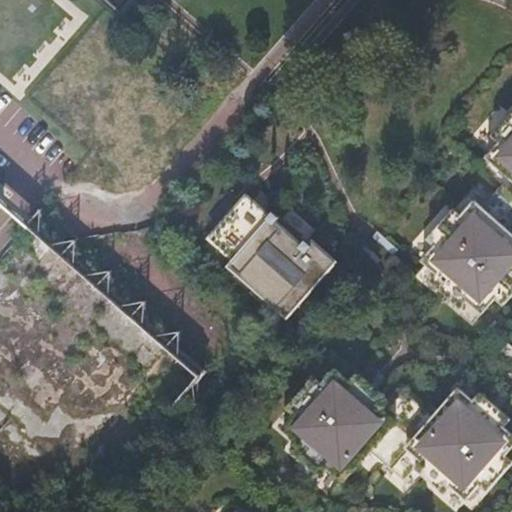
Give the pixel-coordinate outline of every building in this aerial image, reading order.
[(397,215),(449,155),(403,114),(379,141),(399,158),(403,154),(414,164),(394,188),(356,154),(345,167),(332,155),(329,160),(305,139),(210,247),(289,318),(336,264),(308,239),(302,246),(295,239),(328,202),(354,224),(359,218),(374,231),(365,242),(368,244),(353,263),(363,271),(384,246),(374,237),(395,213),(397,215)] [(511,118),(498,134),(506,142),(494,155),(511,171),(511,118)] [(0,223),(14,209),(0,196),(0,223)] [(511,228),(481,201),(468,215),(461,208),(435,237),(442,244),(428,259),(443,272),(436,280),(466,306),(473,298),(488,312),(499,299),(506,305),(511,297),(511,228)] [(349,479),(402,420),(387,407),(394,399),(365,374),(358,382),(343,368),(330,382),(323,376),(297,405),(304,412),(290,426),(306,440),(293,446),(327,474),(334,466),(349,479)] [(466,386),(413,446),(428,459),(421,467),(450,493),(457,486),(472,499),(485,483),(493,490),(511,468),(511,455),(511,453),(511,428),(510,427),(511,424),(511,414),(488,394),(482,400),(466,386)]
